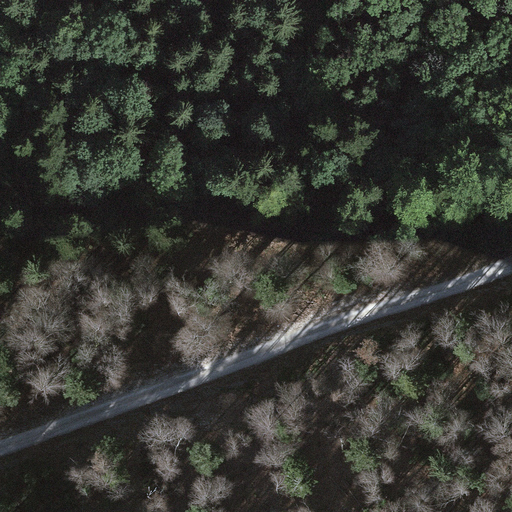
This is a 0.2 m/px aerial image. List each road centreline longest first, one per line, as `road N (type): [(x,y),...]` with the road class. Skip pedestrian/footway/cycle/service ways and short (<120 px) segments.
road 1 (track): [(0,448),(348,317),(511,267)]
road 2 (track): [(0,194),(394,229),(511,213)]
